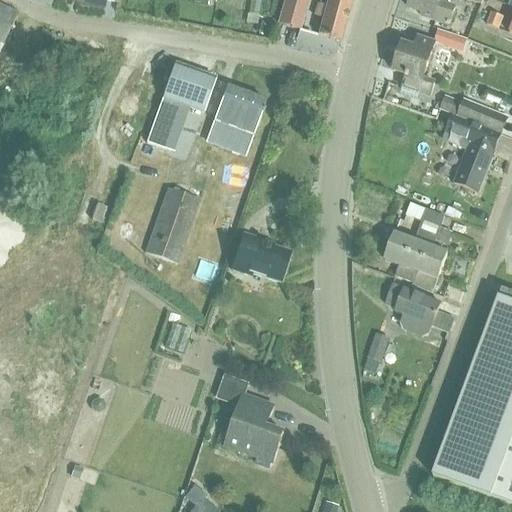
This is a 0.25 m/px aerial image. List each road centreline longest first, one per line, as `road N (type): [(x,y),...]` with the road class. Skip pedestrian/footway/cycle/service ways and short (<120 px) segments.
road 1 (tertiary): [(369,511),(339,400),(325,293),(330,164),(354,71)]
road 2 (residential): [(370,511),(409,478),(511,198)]
road 3 (residential): [(0,338),(57,262),(138,33)]
road 4 (residential): [(138,33),(354,71)]
road 5 (residential): [(10,0),(138,33)]
